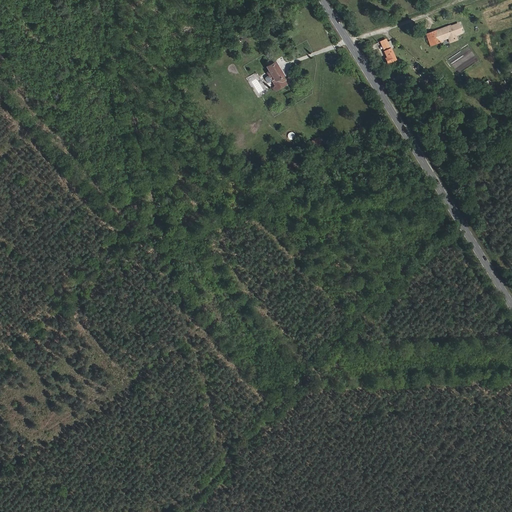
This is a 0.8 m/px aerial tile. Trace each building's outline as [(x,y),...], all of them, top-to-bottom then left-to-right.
[(446,29),(446,28),(428,34),(432,46),(445,42),(445,40),(449,38),(457,36),(463,34),(460,24),(446,29)] [(396,56),(385,36),(378,39),(385,53),(382,54),(386,62),(396,56)] [(283,71),(274,58),(264,64),(268,69),(266,70),(273,81),(270,83),(273,88),(286,79),(283,74),(283,71)] [(485,81),(489,88),(494,86),(489,79),(485,81)] [(318,137),(310,140),(312,146),(320,143),(318,137)]
